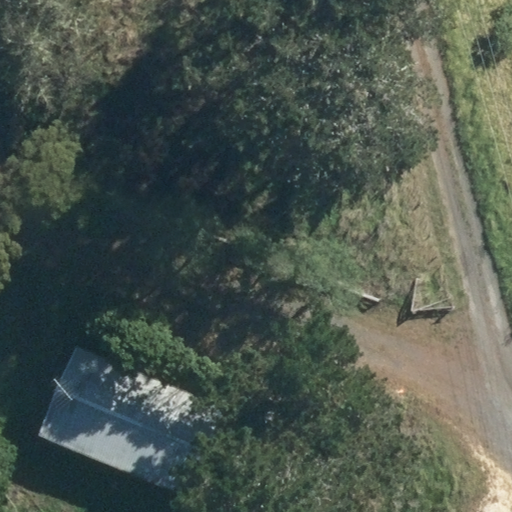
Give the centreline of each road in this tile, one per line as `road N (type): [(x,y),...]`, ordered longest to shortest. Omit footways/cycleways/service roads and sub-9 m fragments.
road 1 (track): [(0,223),(405,366),(511,446)]
road 2 (track): [(511,405),(412,0)]
